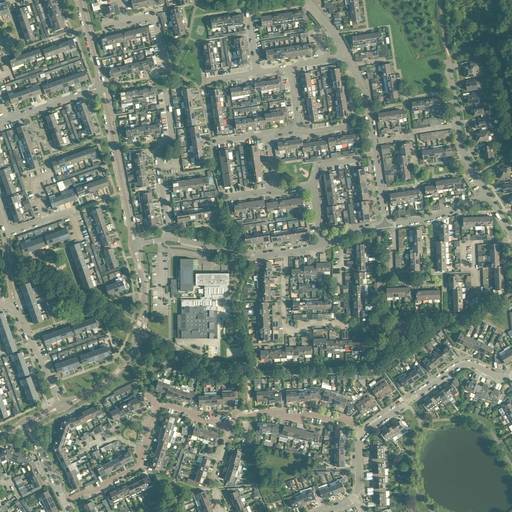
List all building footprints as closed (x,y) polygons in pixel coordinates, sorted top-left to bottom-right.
[(137,10),(139,9),(136,0),(130,0),(133,9),(136,8),(137,10)] [(48,11),(58,8),(57,5),(58,5),(57,3),(47,7),(48,11)] [(105,11),(106,17),(112,16),(111,13),(114,13),(113,6),(107,7),(106,4),(108,4),(107,4),(101,5),(99,6),(101,12),(105,11)] [(0,7),(3,15),(8,13),(6,5),(0,6),(0,7)] [(26,14),(25,12),(24,8),(16,10),(18,17),(26,14)] [(50,16),(61,12),(60,11),(59,11),(58,8),(48,11),(48,12),(46,12),(46,14),(49,13),(50,16)] [(307,23),(306,15),(306,14),(302,14),(302,11),(298,12),(298,10),(296,10),(298,22),(301,21),(302,23),(307,23)] [(52,21),(61,18),(60,15),(62,14),(61,12),(50,16),(52,21)] [(244,16),(242,17),(242,14),(238,15),(238,13),(236,13),(238,25),(245,24),(244,16)] [(20,23),(28,20),(26,14),(18,17),(20,23)] [(358,24),(358,21),(361,21),(361,15),(351,16),(353,25),(358,24)] [(53,26),(64,22),(64,20),(62,21),(61,18),(52,21),(53,26)] [(22,28),(30,26),(28,20),(20,23),(22,28)] [(53,26),(55,29),(56,34),(63,32),(62,32),(63,30),(63,28),(65,28),(65,27),(64,24),(65,24),(64,22),(53,26)] [(24,34),(32,32),(30,26),(22,28),(24,34)] [(145,37),(146,40),(148,40),(145,28),(141,29),(141,26),(139,27),(142,38),(145,37)] [(138,45),(134,30),(130,31),(130,29),(128,29),(131,40),(134,39),(135,45),(138,45)] [(34,38),(32,33),(32,32),(24,34),(26,41),(34,38)] [(126,45),(123,33),(119,34),(119,32),(117,32),(119,43),(123,42),(124,48),(126,47),(126,45)] [(115,48),(112,36),(108,37),(108,34),(106,35),(108,46),(109,46),(109,49),(115,48)] [(360,45),(359,36),(353,37),(353,42),(351,42),(352,49),(360,48),(360,45)] [(70,50),(71,49),(76,48),(73,40),(67,42),(70,50)] [(64,52),(70,50),(67,42),(61,44),(64,52)] [(58,54),(64,52),(61,44),(55,46),(58,54)] [(308,56),(311,56),(309,44),(301,45),(303,57),(305,56),(305,55),(308,54),(308,56)] [(52,56),(58,54),(55,46),(49,48),(52,56)] [(45,58),(52,56),(49,48),(43,50),(45,58)] [(42,57),(41,54),(39,49),(33,51),(36,59),(42,57)] [(30,61),(36,59),(33,51),(27,53),(30,61)] [(24,64),(30,61),(27,53),(21,56),(24,64)] [(144,61),(143,58),(142,55),(140,55),(144,70),(147,69),(148,72),(150,71),(147,61),(144,61)] [(150,71),(151,71),(151,69),(155,68),(154,65),(157,64),(155,55),(152,56),(150,56),(150,57),(147,57),(148,60),(147,61),(150,71)] [(18,66),(24,64),(21,56),(15,58),(18,66)] [(12,68),(18,66),(15,58),(9,60),(12,68)] [(133,73),(129,58),(127,59),(127,62),(124,62),(125,66),(127,76),(129,76),(129,74),(133,73)] [(132,61),(131,58),(129,58),(133,73),(136,72),(137,74),(139,74),(136,63),(133,64),(132,61)] [(476,76),(475,69),(478,69),(477,61),(470,62),(470,67),(464,68),(464,72),(465,72),(466,78),(476,76)] [(127,76),(125,66),(122,67),(121,63),(119,64),(122,76),(125,75),(126,77),(127,76)] [(339,69),(336,69),(336,65),(321,67),(321,72),(324,71),(331,70),(332,76),(343,75),(342,73),(340,73),(339,69)] [(116,79),(114,69),(111,69),(110,66),(107,66),(108,71),(110,78),(114,77),(115,80),(116,79)] [(78,74),(81,82),(87,80),(84,72),(78,74)] [(75,84),(81,82),(78,74),(72,76),(75,84)] [(69,86),(75,84),(72,76),(66,78),(69,86)] [(63,88),(69,86),(66,78),(60,80),(63,88)] [(273,89),(274,89),(279,88),(279,91),(283,91),(281,82),(278,82),(278,80),(273,80),(273,78),(271,78),(273,89)] [(467,91),(472,90),(477,89),(477,85),(481,85),(480,78),(472,80),(473,83),(466,84),(467,91)] [(57,90),(63,88),(60,80),(54,82),(57,90)] [(51,92),(57,90),(54,82),(48,84),(51,92)] [(39,86),(38,86),(38,83),(32,86),(35,96),(41,94),(39,86)] [(45,94),(51,92),(48,84),(42,86),(45,94)] [(29,98),(35,96),(32,86),(32,88),(27,90),(29,98)] [(144,106),(142,89),(138,90),(138,88),(136,88),(138,99),(141,98),(142,106),(144,106)] [(221,89),(211,91),(210,91),(211,95),(208,95),(208,97),(222,95),(221,89)] [(23,100),(29,98),(27,90),(21,92),(23,100)] [(17,102),(23,100),(21,92),(15,94),(17,102)] [(398,101),(398,98),(399,98),(398,92),(385,94),(386,103),(389,102),(398,101)] [(481,98),(480,92),(473,93),(474,96),(468,96),(469,104),(479,102),(479,99),(481,98)] [(11,104),(17,102),(15,94),(8,96),(11,104)] [(444,110),(443,101),(441,101),(441,98),(435,99),(436,108),(441,107),(442,110),(444,110)] [(79,112),(87,109),(85,103),(77,105),(79,112)] [(472,109),(474,116),(484,114),(484,111),(489,110),(488,103),(479,105),(479,108),(472,109)] [(283,117),(287,116),(285,108),(280,108),(279,109),(279,112),(276,113),(278,123),(280,123),(279,121),(284,120),(283,117)] [(81,117),(89,115),(87,109),(79,112),(81,117)] [(406,111),(402,111),(401,110),(395,111),(397,123),(399,122),(399,120),(403,119),(403,118),(407,118),(406,111)] [(55,120),(58,119),(56,113),(45,117),(47,123),(55,120)] [(83,123),(91,121),(89,115),(81,117),(83,123)] [(486,129),(489,129),(488,123),(490,122),(489,117),(482,118),(482,120),(474,122),(475,127),(476,127),(476,129),(486,127),(486,129)] [(160,130),(163,129),(161,119),(156,120),(157,125),(153,126),(155,136),(157,136),(156,134),(160,133),(160,130)] [(50,129),(58,126),(55,120),(47,123),(50,129)] [(85,129),(93,126),(91,121),(83,123),(85,129)] [(19,134),(27,131),(25,125),(17,128),(19,134)] [(132,139),(131,129),(127,129),(127,125),(124,126),(126,138),(130,138),(130,140),(132,139)] [(52,135),(60,132),(58,126),(50,129),(52,135)] [(96,133),(93,127),(93,126),(85,129),(88,135),(96,133)] [(476,135),(477,142),(488,140),(488,137),(491,136),(490,130),(482,131),(483,134),(476,135)] [(21,140),(29,137),(27,131),(19,134),(21,140)] [(54,141),(62,138),(60,132),(52,135),(54,141)] [(356,147),(360,146),(358,134),(354,135),(354,132),(352,132),(354,143),(355,143),(356,147)] [(23,146),(31,143),(29,137),(21,140),(23,146)] [(304,152),(302,139),(298,140),(297,137),(296,138),(297,148),(303,147),(304,152)] [(64,144),(62,139),(62,138),(54,141),(56,147),(64,144)] [(286,153),(285,150),(284,139),(282,140),(282,142),(278,143),(278,146),(275,147),(276,154),(286,153)] [(25,152),(33,149),(31,143),(23,146),(25,152)] [(494,157),(494,154),(492,154),(491,146),(493,146),(492,143),(491,143),(486,144),(486,147),(484,147),(485,155),(483,155),(483,159),(494,157)] [(390,148),(389,145),(381,146),(382,154),(385,153),(390,153),(390,152),(390,148)] [(445,148),(446,157),(452,156),(452,155),(455,155),(454,148),(451,148),(451,147),(445,148)] [(97,158),(96,156),(93,148),(87,150),(90,158),(91,161),(97,158)] [(24,159),(35,155),(33,149),(25,152),(27,157),(24,158),(24,159)] [(84,160),(90,158),(87,150),(81,152),(84,160)] [(129,151),(130,157),(134,156),(134,160),(145,158),(145,156),(142,157),(142,153),(136,154),(135,150),(129,151)] [(218,158),(228,156),(228,153),(230,152),(229,150),(219,151),(220,156),(217,156),(218,158)] [(78,162),(84,160),(81,152),(75,154),(78,162)] [(72,164),(78,162),(75,154),(70,156),(72,164)] [(29,164),(37,161),(35,155),(24,159),(26,165),(29,164)] [(66,166),(72,164),(70,156),(63,158),(66,166)] [(60,168),(66,166),(63,158),(57,160),(60,168)] [(54,171),(60,168),(57,160),(51,163),(54,171)] [(31,170),(39,167),(37,161),(29,164),(31,170)] [(509,171),(511,171),(511,166),(511,164),(504,165),(505,169),(498,170),(499,175),(500,175),(500,179),(506,178),(507,179),(510,179),(509,171)] [(0,173),(1,177),(10,174),(7,168),(0,170),(0,173)] [(3,183),(12,180),(10,174),(1,177),(3,183)] [(254,180),(252,180),(252,183),(262,182),(262,177),(264,177),(264,175),(253,177),(254,180)] [(206,186),(206,188),(209,188),(208,177),(203,178),(203,176),(201,176),(203,186),(206,186)] [(102,188),(100,180),(99,177),(93,179),(94,182),(97,190),(102,188)] [(100,180),(102,188),(109,186),(106,178),(100,180)] [(461,181),(459,181),(459,178),(453,179),(455,191),(457,191),(457,188),(460,187),(460,189),(464,189),(465,188),(464,183),(463,184),(461,181)] [(186,193),(184,181),(180,181),(179,179),(177,179),(179,190),(182,189),(183,192),(183,191),(184,194),(186,193)] [(6,189),(14,186),(12,180),(3,183),(6,189)] [(66,188),(64,183),(63,181),(57,183),(58,185),(60,191),(66,188)] [(135,192),(146,190),(146,187),(147,187),(146,183),(148,183),(148,181),(137,182),(138,186),(134,186),(135,192)] [(504,193),(508,193),(511,191),(511,181),(510,182),(511,185),(503,186),(504,193)] [(91,192),(97,190),(94,182),(88,184),(91,192)] [(85,194),(91,192),(88,184),(82,186),(85,194)] [(8,195),(12,193),(16,192),(14,186),(6,189),(8,195)] [(79,197),(85,194),(82,186),(76,189),(79,197)] [(143,199),(154,198),(153,196),(151,196),(151,192),(147,193),(146,190),(135,192),(138,191),(139,196),(142,196),(143,199)] [(421,191),(419,191),(419,190),(413,191),(414,200),(418,199),(418,202),(423,201),(421,191)] [(76,199),(75,195),(73,191),(68,194),(70,202),(76,199)] [(64,204),(70,202),(68,194),(62,196),(64,204)] [(9,205),(17,202),(15,196),(7,199),(9,205)] [(59,206),(64,204),(62,196),(56,198),(59,206)] [(304,208),(303,198),(298,198),(298,196),(296,197),(298,207),(301,206),(302,209),(304,208)] [(327,205),(331,205),(337,204),(336,200),(339,200),(338,197),(328,199),(328,203),(326,204),(327,205)] [(52,208),(59,206),(56,198),(49,200),(52,208)] [(138,206),(152,204),(152,201),(154,200),(154,198),(143,199),(143,203),(137,204),(138,206)] [(358,209),(369,207),(368,203),(370,203),(370,201),(359,203),(360,206),(358,207),(358,209)] [(11,211),(19,208),(17,202),(9,205),(11,211)] [(13,217),(21,214),(19,208),(11,211),(13,217)] [(94,217),(102,214),(100,208),(91,211),(94,217)] [(139,217),(154,215),(154,211),(156,211),(155,209),(145,211),(145,214),(136,215),(136,217),(139,217)] [(392,220),(400,218),(399,210),(396,211),(396,212),(393,213),(394,217),(391,217),(392,220)] [(184,224),(183,214),(179,214),(179,212),(176,212),(178,223),(182,222),(182,224),(184,224)] [(359,218),(360,218),(360,221),(370,220),(370,215),(372,215),(372,213),(358,215),(359,218)] [(23,220),(22,215),(21,214),(13,217),(15,223),(23,220)] [(96,222),(104,220),(102,214),(94,217),(96,222)] [(464,227),(470,227),(469,218),(463,218),(464,223),(462,223),(462,229),(464,229),(464,227)] [(98,228),(106,226),(104,220),(96,222),(98,228)] [(142,226),(143,232),(154,231),(153,227),(156,226),(155,223),(157,222),(157,220),(146,222),(147,225),(142,226)] [(100,234),(108,231),(106,226),(98,228),(100,234)] [(64,239),(69,238),(66,229),(61,231),(64,239)] [(59,241),(64,239),(61,231),(56,233),(59,241)] [(102,240),(110,238),(108,231),(100,234),(102,240)] [(279,245),(278,234),(274,235),(274,232),(271,233),(272,238),(273,243),(277,243),(277,245),(279,245)] [(53,243),(59,241),(56,233),(50,235),(53,243)] [(253,247),(251,236),(248,237),(248,234),(245,235),(246,245),(251,245),(251,247),(253,247)] [(48,245),(53,243),(50,235),(45,237),(48,245)] [(45,246),(43,241),(42,238),(36,240),(39,248),(45,246)] [(104,247),(107,245),(112,244),(110,238),(102,240),(104,247)] [(34,250),(39,248),(36,240),(31,242),(34,250)] [(29,252),(34,250),(31,242),(26,243),(29,252)] [(23,254),(29,252),(26,243),(20,245),(23,254)] [(80,249),(80,248),(78,243),(70,246),(72,252),(80,249)] [(106,257),(114,254),(112,248),(103,251),(106,257)] [(73,257),(82,254),(80,249),(72,252),(73,257)] [(75,263),(84,260),(82,254),(73,257),(75,263)] [(108,263),(116,260),(114,254),(106,257),(108,263)] [(193,290),(193,269),(193,259),(180,259),(180,269),(176,269),(176,279),(171,279),(171,293),(188,293),(188,290),(193,290)] [(77,268),(86,265),(84,260),(75,263),(77,268)] [(119,265),(118,262),(117,262),(116,260),(108,263),(110,269),(109,269),(108,272),(109,273),(117,270),(116,267),(118,266),(119,265)] [(79,274),(88,271),(86,265),(77,268),(79,274)] [(81,279),(89,276),(88,271),(79,274),(81,279)] [(217,339),(217,306),(217,300),(216,300),(216,298),(229,298),(229,274),(195,274),(196,286),(204,286),(204,288),(204,289),(204,291),(204,292),(204,294),(204,295),(204,297),(199,297),(199,298),(201,298),(201,300),(180,300),(180,301),(181,301),(181,307),(182,307),(182,315),(177,315),(178,315),(178,331),(177,331),(178,331),(178,338),(181,338),(181,339),(181,338),(197,338),(197,339),(197,338),(209,338),(209,339),(217,339)] [(83,284),(91,281),(89,276),(81,279),(83,284)] [(93,287),(92,282),(91,281),(83,284),(85,290),(93,287)] [(116,283),(119,291),(125,289),(122,281),(116,283)] [(31,289),(31,288),(29,283),(21,286),(23,292),(31,289)] [(114,293),(119,291),(116,283),(111,285),(114,293)] [(495,284),(495,289),(493,290),(495,296),(502,294),(502,293),(501,290),(504,290),(504,284),(495,284)] [(108,295),(114,293),(111,285),(105,287),(108,295)] [(410,299),(412,299),(412,291),(410,292),(410,287),(404,288),(404,297),(410,297),(410,299)] [(25,297),(33,294),(31,289),(23,292),(25,297)] [(26,302),(35,299),(33,294),(25,297),(26,302)] [(28,308),(37,305),(35,299),(26,302),(28,308)] [(30,313),(39,310),(37,305),(28,308),(30,313)] [(32,318),(41,315),(39,310),(30,313),(32,318)] [(43,321),(41,316),(41,315),(32,318),(34,324),(43,321)] [(92,329),(93,328),(97,327),(94,318),(89,320),(92,329)] [(86,331),(92,329),(89,320),(83,322),(86,331)] [(81,333),(86,331),(83,322),(78,324),(81,333)] [(0,331),(0,332),(9,329),(7,324),(0,326),(0,331)] [(76,335),(81,333),(78,324),(72,326),(74,330),(76,335)] [(73,335),(71,331),(70,327),(64,329),(67,337),(73,335)] [(2,338),(11,335),(9,329),(0,332),(2,338)] [(62,339),(67,337),(64,329),(59,331),(62,339)] [(56,341),(62,339),(59,331),(53,333),(56,341)] [(506,334),(504,333),(502,332),(501,334),(497,341),(499,342),(500,340),(502,341),(506,334)] [(51,343),(56,341),(53,333),(48,334),(51,343)] [(45,345),(51,343),(48,334),(42,336),(45,345)] [(460,334),(460,335),(458,334),(456,334),(455,337),(455,339),(457,340),(456,343),(458,344),(459,343),(462,344),(466,336),(465,337),(460,334)] [(4,343),(13,340),(11,335),(2,338),(4,343)] [(468,346),(472,338),(466,336),(462,344),(464,346),(464,345),(468,346)] [(473,349),(479,337),(477,340),(477,341),(472,338),(468,346),(473,349)] [(485,339),(482,338),(479,337),(473,349),(475,350),(476,349),(479,351),(485,339)] [(489,343),(488,346),(483,343),(485,339),(479,351),(484,353),(489,343)] [(6,348),(15,345),(13,340),(4,343),(6,348)] [(452,350),(454,349),(447,340),(443,343),(446,347),(443,349),(448,356),(453,353),(452,350)] [(490,356),(494,348),(495,346),(489,343),(484,353),(490,356)] [(8,354),(12,352),(16,351),(15,345),(6,348),(8,354)] [(101,349),(104,357),(110,355),(107,347),(101,349)] [(99,359),(104,357),(101,349),(96,350),(99,359)] [(445,358),(448,356),(443,349),(438,352),(444,360),(446,359),(445,358)] [(93,361),(99,359),(96,350),(90,352),(93,361)] [(15,361),(23,358),(21,352),(13,355),(15,361)] [(88,363),(93,361),(90,352),(85,354),(88,363)] [(445,361),(444,360),(438,352),(438,353),(439,353),(434,357),(432,354),(439,364),(442,362),(443,363),(445,361)] [(505,364),(511,361),(506,353),(501,356),(505,364)] [(82,365),(88,363),(85,354),(79,356),(82,365)] [(434,367),(439,364),(432,354),(427,357),(434,367)] [(80,366),(78,361),(77,357),(71,359),(74,368),(80,366)] [(431,370),(434,367),(427,357),(427,358),(422,361),(423,362),(421,363),(424,367),(426,366),(427,368),(430,372),(432,370),(431,370)] [(17,366),(25,363),(23,358),(15,361),(17,366)] [(159,367),(163,365),(169,362),(166,358),(157,362),(159,367)] [(69,369),(74,368),(71,359),(66,361),(69,369)] [(63,371),(69,369),(66,361),(60,363),(63,371)] [(18,372),(27,368),(25,363),(17,366),(18,372)] [(58,373),(63,371),(60,363),(55,365),(58,373)] [(421,369),(424,367),(421,363),(416,366),(418,368),(415,370),(420,378),(425,374),(421,369)] [(20,377),(24,376),(29,374),(27,368),(18,372),(20,377)] [(415,381),(420,378),(415,370),(410,374),(415,381)] [(410,374),(409,374),(408,372),(405,373),(407,376),(405,377),(405,376),(404,376),(411,385),(413,384),(412,383),(415,381),(410,374)] [(410,386),(411,385),(404,376),(399,380),(398,377),(394,380),(397,384),(401,382),(404,387),(409,384),(410,386)] [(23,386),(32,382),(30,377),(21,380),(23,386)] [(160,392),(165,379),(162,378),(161,380),(158,379),(158,381),(155,390),(160,392)] [(382,389),(388,385),(384,378),(377,383),(382,389)] [(471,382),(468,381),(469,380),(465,378),(463,385),(466,386),(464,390),(468,392),(468,393),(469,394),(475,380),(472,379),(471,382)] [(169,385),(164,383),(165,379),(160,392),(166,394),(165,396),(166,396),(169,385)] [(261,383),(263,383),(263,379),(254,379),(255,395),(257,395),(257,402),(258,402),(258,403),(261,403),(261,401),(263,401),(263,391),(260,392),(260,389),(259,389),(258,389),(257,388),(256,387),(256,386),(256,385),(257,384),(258,384),(258,383),(259,383),(261,383)] [(446,384),(454,397),(455,396),(454,395),(458,392),(455,388),(459,385),(455,379),(452,381),(453,382),(451,383),(452,384),(450,386),(448,383),(446,384)] [(474,397),(479,385),(476,384),(477,381),(475,380),(469,394),(471,394),(470,395),(474,397)] [(25,391),(34,388),(32,382),(23,386),(25,391)] [(375,394),(382,389),(377,383),(370,387),(375,394)] [(183,401),(187,389),(186,389),(188,386),(184,384),(183,388),(181,387),(177,399),(183,401)] [(453,398),(454,397),(446,384),(443,386),(445,389),(443,391),(448,399),(452,396),(453,398)] [(480,398),(486,384),(483,384),(482,387),(479,385),(474,397),(478,399),(479,398),(480,398)] [(485,402),(490,390),(487,389),(488,386),(486,384),(480,398),(481,399),(481,400),(485,402)] [(171,397),(175,386),(172,385),(172,386),(169,385),(166,396),(167,397),(169,398),(170,397),(171,397)] [(175,386),(171,397),(173,398),(173,399),(176,400),(177,399),(181,387),(175,385),(175,386)] [(328,402),(332,390),(331,390),(331,386),(327,385),(326,388),(325,388),(323,398),(322,400),(328,402)] [(397,390),(394,387),(393,388),(391,385),(390,387),(388,385),(382,389),(387,396),(393,392),(394,393),(397,390)] [(323,398),(325,388),(316,387),(316,389),(310,390),(311,401),(311,399),(317,399),(317,397),(323,398)] [(27,396),(36,393),(34,388),(25,391),(27,396)] [(491,403),(497,389),(494,388),(493,391),(490,390),(485,402),(489,403),(490,403),(490,402),(491,403)] [(195,395),(195,392),(187,389),(183,401),(185,402),(185,403),(187,404),(188,403),(189,403),(190,400),(194,402),(195,395)] [(378,402),(387,396),(382,389),(375,394),(378,399),(376,400),(378,402)] [(502,393),(501,395),(498,393),(500,390),(497,389),(491,403),(493,403),(493,402),(498,404),(499,399),(503,401),(505,395),(502,393)] [(337,394),(337,393),(337,392),(332,390),(328,402),(334,403),(333,405),(336,394),(337,394)] [(350,400),(351,398),(352,392),(348,390),(348,393),(343,392),(343,395),(339,407),(345,409),(348,400),(350,400)] [(448,399),(443,391),(440,393),(438,390),(436,391),(444,404),(445,403),(445,401),(448,399)] [(228,393),(229,403),(235,403),(235,400),(238,399),(237,391),(234,391),(234,393),(228,393)] [(443,404),(444,404),(436,391),(433,393),(435,396),(433,398),(438,406),(442,403),(443,404)] [(367,392),(364,394),(362,392),(358,394),(365,404),(372,399),(367,392)] [(37,402),(36,399),(38,399),(36,393),(27,396),(29,402),(30,405),(37,402)] [(339,407),(343,395),(337,393),(337,394),(336,394),(333,405),(339,407)] [(137,399),(137,398),(136,398),(134,394),(130,397),(136,410),(137,409),(137,408),(140,406),(140,407),(141,407),(137,399)] [(358,409),(365,404),(358,394),(359,395),(355,398),(356,400),(354,401),(352,399),(351,398),(350,400),(348,409),(352,410),(357,406),(358,409)] [(133,410),(133,411),(136,410),(130,397),(129,398),(130,398),(125,400),(130,411),(133,410)] [(137,399),(141,407),(146,404),(142,397),(137,399)] [(438,406),(433,398),(430,399),(428,397),(426,398),(434,410),(436,410),(435,408),(438,406)] [(433,411),(434,410),(426,398),(424,400),(425,403),(423,405),(425,408),(428,413),(432,410),(433,411)] [(365,404),(370,410),(376,406),(372,399),(365,404)] [(511,405),(511,406),(510,403),(511,402),(509,399),(504,403),(506,406),(502,408),(499,410),(501,415),(503,414),(511,408),(511,405)] [(130,411),(125,400),(124,401),(124,400),(119,403),(125,415),(127,414),(126,413),(130,411)] [(361,417),(370,410),(365,404),(358,409),(361,413),(359,414),(361,417)] [(99,406),(94,408),(98,417),(100,415),(103,414),(104,416),(106,415),(104,410),(102,411),(99,406)] [(116,410),(115,410),(119,418),(120,417),(124,415),(120,406),(121,407),(116,410)] [(87,409),(91,418),(92,418),(97,416),(97,417),(98,417),(94,408),(93,407),(90,409),(89,408),(87,409)] [(504,414),(502,416),(505,420),(508,418),(508,419),(511,416),(511,408),(503,414),(504,414)] [(85,411),(82,413),(86,421),(91,418),(87,409),(85,410),(85,411)] [(107,411),(107,412),(110,417),(112,416),(114,420),(119,418),(115,410),(112,411),(110,412),(109,410),(107,411)] [(77,416),(81,425),(81,424),(87,422),(86,421),(82,413),(80,414),(80,415),(77,416)] [(164,421),(163,421),(174,425),(174,424),(175,424),(179,417),(180,417),(168,413),(168,414),(169,414),(168,416),(165,415),(164,421)] [(73,417),(71,418),(76,427),(81,425),(77,416),(74,418),(73,417)] [(75,427),(76,427),(71,418),(66,420),(70,429),(75,426),(75,427)] [(394,421),(402,433),(403,432),(402,431),(406,428),(401,420),(398,422),(396,419),(394,421)] [(70,429),(66,420),(62,422),(61,425),(70,429)] [(162,427),(161,427),(173,431),(173,430),(174,427),(174,425),(163,421),(162,427)] [(402,433),(394,421),(391,423),(393,425),(391,427),(396,435),(397,435),(398,438),(403,435),(402,433)] [(266,432),(267,423),(261,423),(260,428),(257,428),(256,438),(260,439),(261,436),(262,436),(262,431),(266,432)] [(104,426),(102,427),(101,424),(96,427),(96,428),(99,433),(106,430),(104,426)] [(281,431),(278,430),(279,425),(273,424),(272,432),(278,433),(278,432),(280,432),(281,431)] [(60,425),(60,427),(61,427),(60,430),(68,433),(68,432),(70,429),(61,425),(60,425)] [(287,439),(290,426),(288,426),(288,427),(284,426),(283,431),(281,431),(280,432),(280,437),(287,439)] [(294,437),(296,429),(293,428),(293,427),(290,426),(287,439),(288,436),(294,437)] [(396,435),(391,427),(388,429),(386,426),(384,428),(392,440),(393,439),(395,441),(398,438),(396,435)] [(160,432),(160,433),(171,436),(172,437),(174,431),(173,431),(161,427),(160,432)] [(196,441),(200,429),(194,427),(194,429),(191,428),(188,436),(191,437),(190,439),(196,441)] [(391,441),(392,440),(384,428),(381,430),(383,432),(381,434),(386,442),(390,440),(391,441)] [(203,439),(206,431),(200,429),(196,441),(202,442),(203,439)] [(299,441),(302,429),(300,429),(300,430),(296,429),(294,437),(294,440),(299,441)] [(305,443),(308,432),(304,431),(305,430),(302,429),(299,441),(299,442),(300,439),(303,439),(302,443),(305,443)] [(57,433),(57,435),(66,438),(68,433),(60,430),(58,433),(57,433)] [(209,441),(212,433),(206,431),(203,439),(209,441)] [(212,433),(209,441),(214,443),(213,445),(216,446),(217,446),(220,438),(217,437),(218,434),(215,434),(215,433),(213,432),(212,433)] [(311,441),(314,432),(312,432),(311,433),(308,432),(305,443),(306,440),(311,441)] [(318,442),(319,439),(320,434),(314,432),(311,441),(311,444),(321,446),(322,443),(318,442)] [(158,438),(158,439),(160,439),(168,442),(170,443),(172,437),(171,436),(160,433),(158,438)] [(67,445),(69,439),(57,435),(56,437),(57,438),(56,441),(64,444),(67,445)] [(384,445),(382,446),(382,443),(378,441),(378,440),(374,438),(374,442),(373,442),(374,442),(374,446),(372,446),(372,451),(374,450),(374,454),(384,453),(384,445)] [(158,444),(158,445),(166,447),(168,442),(160,439),(158,444)] [(156,450),(164,453),(167,454),(167,453),(168,451),(165,451),(166,447),(158,445),(156,450)] [(63,448),(55,452),(57,455),(56,455),(57,457),(66,453),(63,448)] [(239,459),(239,458),(241,453),(243,453),(244,449),(237,449),(236,452),(233,450),(231,456),(239,459)] [(153,455),(153,456),(162,459),(163,458),(163,456),(164,453),(156,450),(155,454),(154,453),(153,455)] [(99,458),(97,455),(95,451),(90,453),(92,457),(94,460),(99,458)] [(13,452),(10,460),(16,462),(17,462),(20,453),(19,453),(17,452),(17,453),(13,452)] [(123,454),(127,462),(133,460),(129,452),(123,454)] [(22,464),(25,456),(21,455),(22,454),(20,453),(17,462),(22,464)] [(60,462),(68,459),(66,453),(57,457),(58,460),(59,459),(60,462)] [(372,461),(385,461),(384,453),(374,454),(374,457),(372,457),(372,461)] [(124,464),(127,462),(123,454),(118,457),(123,466),(124,465),(124,464)] [(118,458),(117,456),(115,457),(116,459),(113,461),(117,469),(119,468),(119,467),(123,466),(118,457),(118,458)] [(153,456),(152,458),(153,459),(152,462),(161,464),(162,459),(153,456)] [(229,461),(229,462),(237,465),(237,464),(239,459),(231,456),(229,461)] [(24,467),(34,463),(32,458),(29,458),(25,465),(26,466),(24,467)] [(211,460),(206,459),(202,458),(200,463),(209,466),(211,460)] [(63,468),(71,464),(68,459),(60,462),(63,468)] [(113,461),(110,462),(109,460),(107,461),(112,471),(114,470),(115,471),(117,469),(113,461)] [(106,473),(112,471),(107,461),(106,461),(107,463),(102,466),(106,473)] [(66,473),(77,468),(74,462),(71,464),(63,468),(64,468),(66,473)] [(152,462),(150,468),(153,469),(158,470),(159,470),(160,466),(161,465),(161,464),(152,462)] [(228,467),(228,468),(236,471),(237,470),(238,465),(237,465),(229,462),(228,464),(229,465),(228,467)] [(28,472),(36,468),(34,463),(24,467),(27,472),(28,471),(28,472)] [(199,469),(207,472),(209,466),(200,463),(199,467),(196,466),(196,468),(198,469),(199,469)] [(102,466),(101,464),(96,466),(97,468),(96,469),(101,477),(103,476),(103,475),(106,473),(102,466)] [(30,478),(39,474),(36,468),(28,472),(31,477),(30,477),(30,478)] [(67,479),(78,474),(79,473),(77,468),(66,473),(68,476),(67,477),(68,478),(67,479)] [(199,469),(198,469),(196,468),(194,474),(205,477),(207,472),(199,469)] [(225,473),(225,474),(226,474),(235,476),(237,477),(238,477),(239,473),(239,472),(236,471),(228,468),(227,471),(226,471),(225,473)] [(373,476),(385,476),(385,468),(375,469),(375,472),(373,472),(373,476)] [(33,483),(41,479),(39,476),(40,475),(39,474),(30,478),(33,483)] [(79,480),(81,479),(78,474),(67,479),(68,481),(69,481),(71,484),(79,480)] [(203,484),(205,477),(194,474),(197,475),(196,478),(193,477),(192,480),(188,478),(186,483),(198,486),(199,482),(203,484)] [(226,474),(224,480),(227,481),(226,484),(229,485),(234,485),(235,481),(233,480),(235,476),(226,474)] [(376,484),(386,483),(385,476),(373,476),(373,480),(376,480),(376,484)] [(147,487),(148,487),(152,484),(148,477),(143,479),(147,487)] [(42,488),(41,485),(43,484),(41,479),(33,483),(35,488),(31,490),(32,492),(42,488)] [(147,487),(143,479),(140,481),(139,479),(137,480),(142,490),(143,493),(144,493),(146,493),(146,491),(148,491),(147,487)] [(343,482),(343,480),(337,479),(337,481),(335,481),(337,485),(340,493),(345,490),(342,482),(343,482)] [(81,486),(79,481),(79,480),(71,484),(73,490),(81,486)] [(141,490),(142,490),(137,480),(134,482),(135,483),(132,484),(137,495),(142,492),(141,490)] [(374,491),(386,491),(386,483),(376,484),(376,487),(374,487),(374,491)] [(132,497),(137,495),(132,484),(127,487),(132,497)] [(331,496),(334,495),(331,487),(330,484),(328,485),(329,488),(326,489),(329,498),(331,497),(331,496)] [(132,497),(127,487),(126,485),(120,488),(126,498),(130,496),(131,498),(132,497)] [(325,488),(319,490),(317,485),(314,486),(318,496),(321,495),(322,498),(328,496),(329,498),(326,489),(325,488)] [(337,485),(331,487),(334,495),(340,493),(337,485)] [(315,497),(318,496),(314,486),(311,487),(311,488),(306,490),(307,493),(310,501),(314,500),(314,501),(316,500),(315,497)] [(120,501),(126,498),(120,488),(115,490),(120,501)] [(234,488),(227,489),(229,494),(228,494),(230,500),(239,497),(238,497),(241,496),(239,490),(235,491),(234,488)] [(36,493),(38,498),(40,497),(42,500),(50,496),(47,491),(44,492),(43,490),(36,493)] [(113,501),(114,504),(120,501),(115,490),(109,493),(110,494),(106,496),(109,503),(113,501)] [(307,493),(305,490),(301,491),(302,495),(305,504),(307,503),(307,502),(310,501),(307,493)] [(204,491),(198,493),(197,491),(191,493),(192,497),(197,495),(199,500),(207,497),(204,491)] [(301,491),(294,494),(295,495),(296,498),(296,497),(300,506),(299,505),(302,504),(303,505),(305,504),(302,495),(301,491)] [(294,509),(300,506),(296,497),(296,498),(295,495),(287,499),(290,507),(291,506),(292,505),(294,509)] [(43,507),(53,502),(50,496),(42,500),(39,501),(39,502),(40,504),(41,505),(42,507),(43,506),(43,507)] [(242,502),(241,499),(243,498),(242,496),(241,496),(238,497),(239,497),(230,500),(232,500),(234,505),(242,502)] [(197,507),(209,502),(207,497),(199,500),(201,505),(197,507)] [(386,498),(376,499),(377,502),(374,502),(374,506),(387,506),(386,498)] [(26,508),(30,506),(25,499),(21,501),(26,508)] [(45,511),(46,511),(55,507),(53,502),(43,507),(44,509),(43,510),(44,511),(45,511),(44,511),(45,511)] [(94,507),(93,506),(91,502),(83,505),(86,511),(96,506),(94,507)] [(198,511),(200,511),(211,508),(209,502),(197,507),(198,511)] [(236,511),(246,507),(244,508),(242,502),(234,505),(236,511)]
